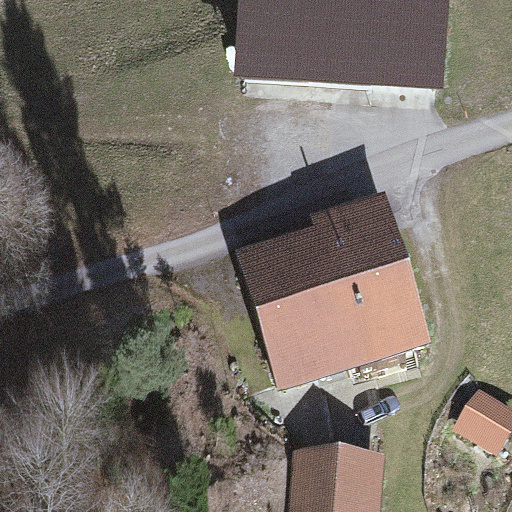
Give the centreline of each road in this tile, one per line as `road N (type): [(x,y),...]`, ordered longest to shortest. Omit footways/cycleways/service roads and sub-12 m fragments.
road 1 (unclassified): [(511,125),(225,236),(0,307)]
road 2 (track): [(330,194),(211,127),(0,139)]
